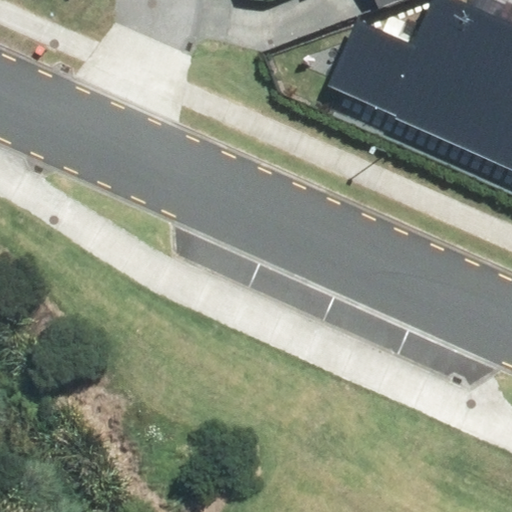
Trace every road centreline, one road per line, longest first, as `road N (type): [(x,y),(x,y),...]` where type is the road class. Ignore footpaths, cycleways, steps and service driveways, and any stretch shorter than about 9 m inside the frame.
road 1 (residential): [(511,307),(107,139)]
road 2 (residential): [(107,139),(161,0)]
